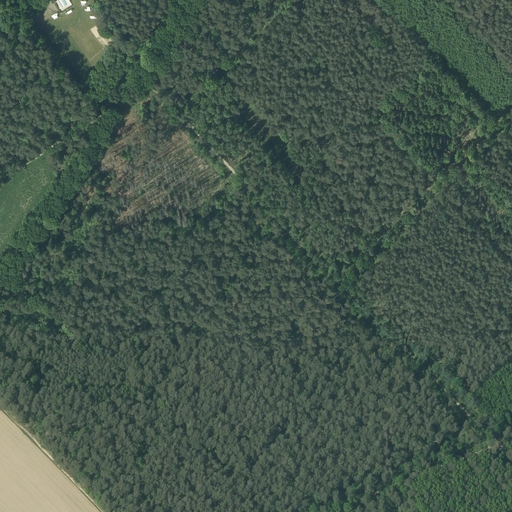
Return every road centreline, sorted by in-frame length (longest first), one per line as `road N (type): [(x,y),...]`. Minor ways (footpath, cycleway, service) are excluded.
road 1 (track): [(511,459),(141,81)]
road 2 (track): [(494,442),(329,511)]
road 3 (track): [(141,81),(131,98),(0,176)]
road 4 (track): [(282,0),(170,110)]
road 5 (track): [(105,511),(0,403)]
